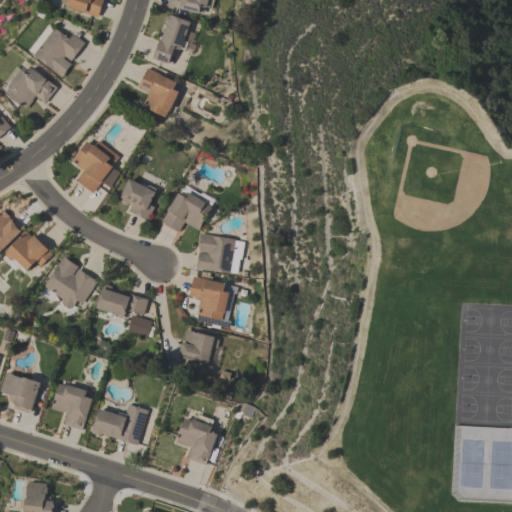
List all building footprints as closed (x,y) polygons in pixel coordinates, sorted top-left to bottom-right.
[(102,0),(97,17),(83,12),(66,6),(67,0),(102,0)] [(166,4),(167,0),(207,0),(206,7),(200,5),(198,13),(166,4)] [(199,24),(192,44),(194,45),(191,53),(173,46),(169,59),(172,60),(171,64),(152,57),(159,40),(160,40),(165,24),(163,21),(165,15),(168,14),(170,15),(170,14),(190,21),(199,24)] [(62,77),(49,68),(50,67),(33,55),(53,27),(68,38),(72,33),(84,42),(71,60),(66,57),(67,56),(65,55),(66,54),(64,53),(63,55),(64,55),(62,57),(70,63),(66,69),(67,69),(62,77)] [(30,66),(56,87),(44,102),(35,95),(25,108),(5,93),(10,86),(4,81),(16,66),(20,70),(21,69),(26,72),(30,66)] [(138,86),(147,68),(176,82),(173,89),(178,91),(166,117),(144,107),(146,102),(144,101),(149,91),(138,86)] [(0,115),(10,127),(0,135),(0,115)] [(92,193),(76,180),(83,171),(70,160),(86,140),(92,145),(97,140),(117,156),(110,165),(112,166),(111,167),(119,172),(109,187),(101,181),(92,193)] [(137,182),(143,170),(159,178),(155,188),(154,191),(155,191),(148,204),(153,207),(147,220),(129,210),(132,205),(128,203),(124,204),(120,202),(118,198),(129,178),(137,182)] [(178,193),(183,184),(199,193),(200,191),(213,198),(209,206),(211,207),(197,230),(184,221),(178,231),(161,221),(177,192),(178,193)] [(0,210),(2,209),(3,211),(4,210),(9,215),(8,216),(13,221),(13,220),(22,228),(1,249),(0,248),(0,210)] [(51,254),(39,265),(35,261),(26,270),(14,258),(13,259),(12,258),(10,261),(5,255),(4,251),(26,231),(31,236),(33,234),(47,249),(51,254)] [(235,240),(242,241),(240,256),(233,254),(230,273),(210,270),(210,271),(195,268),(198,252),(207,253),(207,251),(198,250),(199,238),(198,238),(199,233),(210,234),(210,235),(235,239),(235,240)] [(54,293),(50,300),(39,292),(63,256),(77,266),(74,270),(73,270),(72,272),(74,274),(77,268),(96,281),(81,303),(76,300),(69,310),(61,305),(61,298),(54,293)] [(220,319),(196,314),(199,298),(188,295),(193,276),(224,283),(223,290),(228,292),(224,313),(222,312),(220,318),(220,319)] [(110,316),(96,311),(97,308),(96,307),(101,287),(114,291),(114,290),(128,294),(128,293),(147,299),(143,314),(124,309),(122,318),(114,315),(114,313),(111,312),(110,316)] [(131,314),(151,320),(146,336),(126,330),(131,314)] [(185,329),(216,336),(218,340),(216,346),(213,349),(210,348),(207,363),(193,360),(192,366),(177,362),(181,342),(182,342),(185,329)] [(40,382),(29,412),(13,406),(15,400),(10,398),(11,395),(2,392),(3,391),(0,389),(0,386),(5,373),(7,373),(7,372),(12,374),(22,378),(23,376),(40,382)] [(50,408),(58,383),(66,385),(67,383),(86,390),(84,396),(92,398),(81,430),(63,424),(66,412),(61,411),(50,408)] [(254,407),(249,417),(241,414),(241,412),(238,410),(241,401),(254,407)] [(98,408),(117,414),(118,411),(124,413),(127,403),(147,409),(136,444),(117,438),(102,433),(98,435),(93,433),(92,430),(92,427),(93,423),(94,423),(98,408)] [(175,442),(184,417),(191,420),(192,418),(195,419),(197,414),(212,420),(210,425),(212,426),(210,431),(217,434),(207,459),(206,459),(204,465),(186,458),(191,447),(185,445),(175,442)] [(56,502),(54,511),(23,511),(25,499),(26,499),(27,488),(27,483),(28,483),(29,481),(46,483),(46,487),(47,487),(46,495),(50,496),(49,501),(56,502)]
